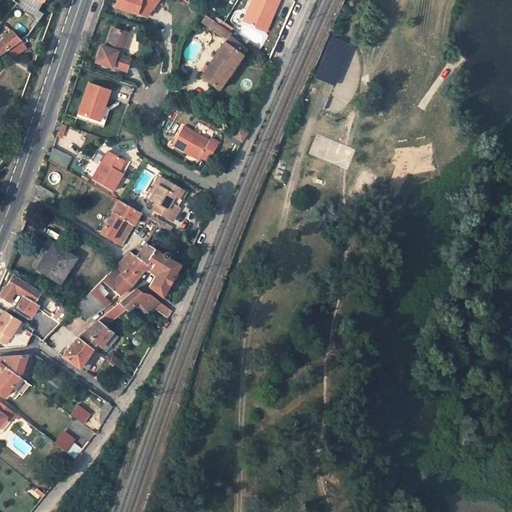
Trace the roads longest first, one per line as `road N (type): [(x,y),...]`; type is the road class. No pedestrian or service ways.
road 1 (residential): [(309,0),(184,296),(123,403)]
road 2 (secondary): [(0,234),(80,0)]
road 3 (residential): [(0,352),(38,347),(123,403)]
road 4 (residential): [(123,403),(41,511)]
